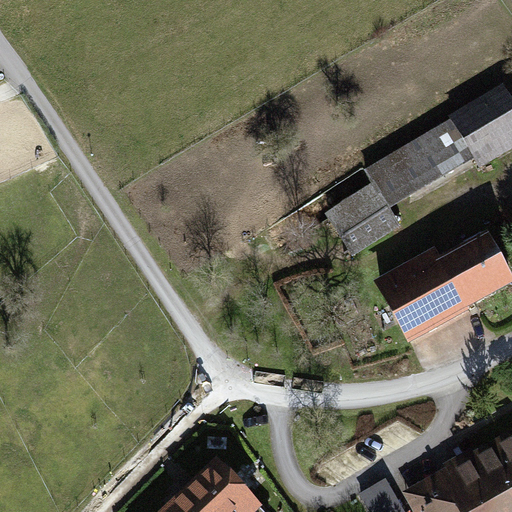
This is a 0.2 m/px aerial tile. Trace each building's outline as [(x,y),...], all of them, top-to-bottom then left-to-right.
[(376,184),(328,214),(355,258),(404,228),(393,211),(474,162),(480,171),(511,151),(511,101),(504,88),(367,171),(376,184)] [(444,264),(470,310),(511,286),(511,275),(491,238),(444,264)] [(470,310),(444,264),(438,254),(380,287),(414,349),(473,316),(470,310)] [(511,511),(511,435),(410,495),(420,511),(511,511)] [(259,511),(215,461),(155,511),(259,511)] [(370,511),(405,511),(390,482),(363,496),(370,511)]
